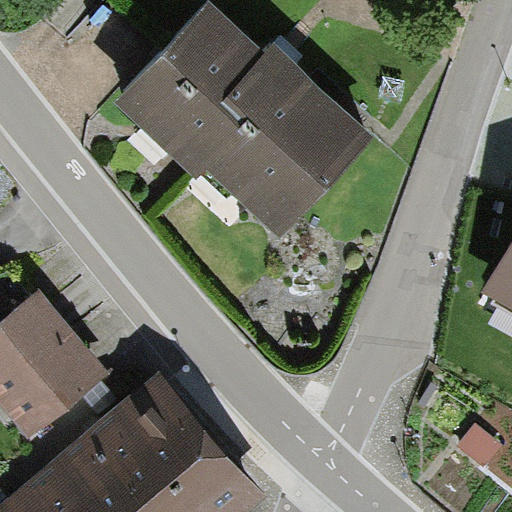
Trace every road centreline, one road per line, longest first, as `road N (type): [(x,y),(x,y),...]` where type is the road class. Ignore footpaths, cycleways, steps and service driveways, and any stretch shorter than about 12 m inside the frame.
road 1 (unclassified): [(0,96),(97,228),(331,466)]
road 2 (unclassified): [(331,466),(497,0)]
